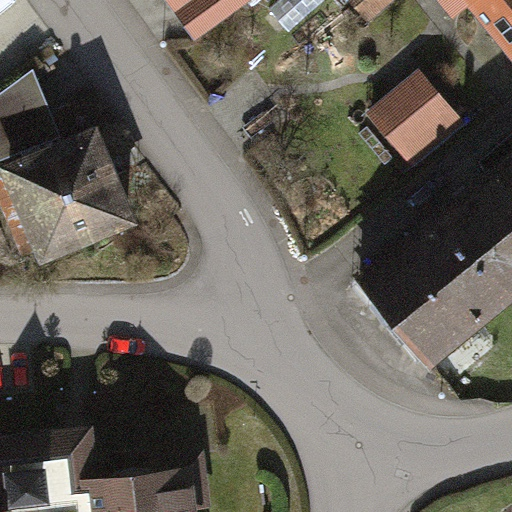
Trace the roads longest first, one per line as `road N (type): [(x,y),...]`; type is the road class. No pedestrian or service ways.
road 1 (residential): [(57,0),(218,214),(259,332)]
road 2 (residential): [(259,332),(0,308)]
road 3 (residential): [(511,433),(457,447),(343,440)]
road 4 (residential): [(259,332),(343,440)]
